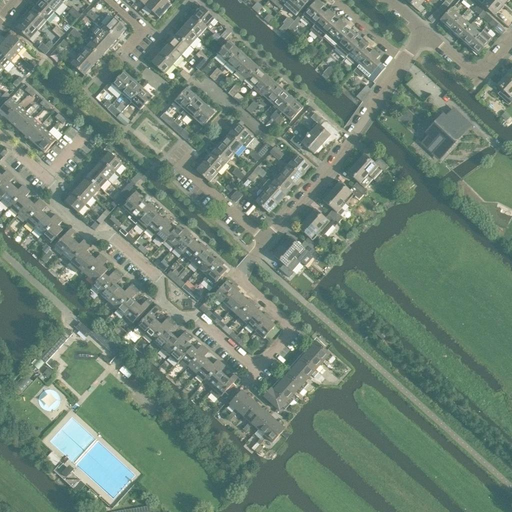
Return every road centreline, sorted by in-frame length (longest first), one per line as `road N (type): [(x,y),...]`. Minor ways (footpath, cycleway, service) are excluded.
road 1 (residential): [(256,371),(199,318),(165,303),(158,278),(113,238),(88,233),(54,202),(46,177)]
road 2 (residential): [(266,243),(401,62)]
road 3 (residential): [(256,371),(289,328),(237,276),(266,243)]
road 4 (residential): [(266,243),(182,168),(197,153)]
road 5 (residential): [(425,32),(475,76),(511,37)]
